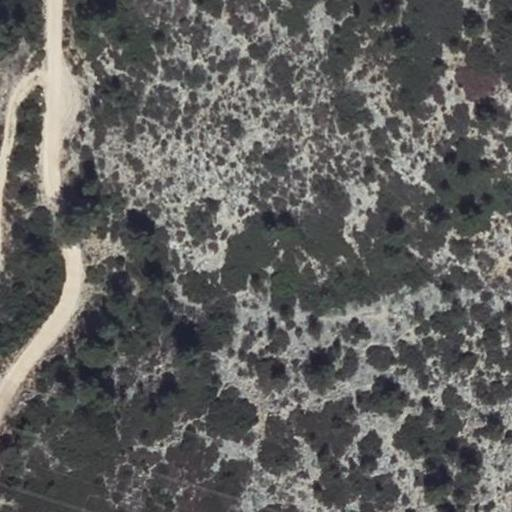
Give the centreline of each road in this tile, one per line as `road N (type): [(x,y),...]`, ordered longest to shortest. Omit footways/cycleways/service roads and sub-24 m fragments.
road 1 (track): [(58,0),(73,291),(12,364),(0,402)]
road 2 (track): [(61,78),(18,97),(0,178)]
